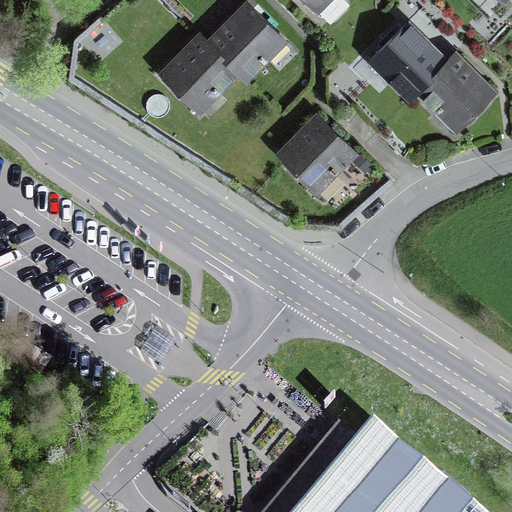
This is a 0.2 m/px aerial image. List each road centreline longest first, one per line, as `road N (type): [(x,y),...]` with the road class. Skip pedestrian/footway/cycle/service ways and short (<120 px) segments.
road 1 (primary): [(303,282),(0,92)]
road 2 (unclassified): [(76,511),(240,357),(303,282)]
road 3 (residential): [(329,299),(408,205),(453,178),(511,161)]
road 4 (primary): [(511,418),(329,299)]
